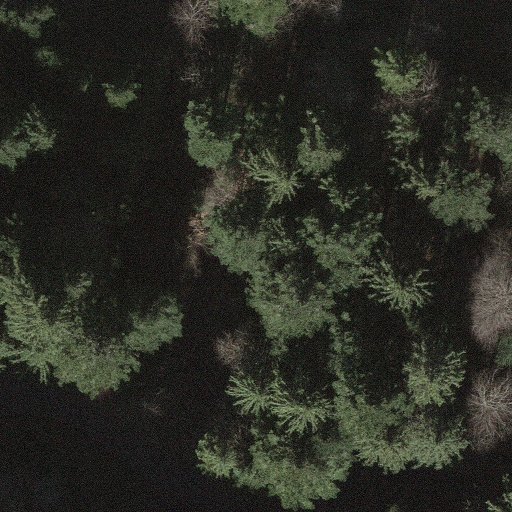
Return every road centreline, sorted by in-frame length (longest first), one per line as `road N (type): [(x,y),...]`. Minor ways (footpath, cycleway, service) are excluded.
road 1 (track): [(0,421),(212,511)]
road 2 (track): [(401,511),(511,461)]
